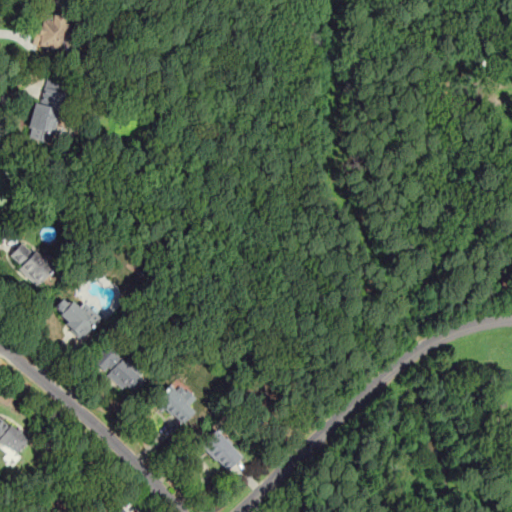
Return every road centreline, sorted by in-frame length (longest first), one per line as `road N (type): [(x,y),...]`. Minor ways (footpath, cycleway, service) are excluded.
road 1 (residential): [(238,511),(408,355),(463,327),(511,318)]
road 2 (residential): [(181,511),(110,436),(0,347)]
